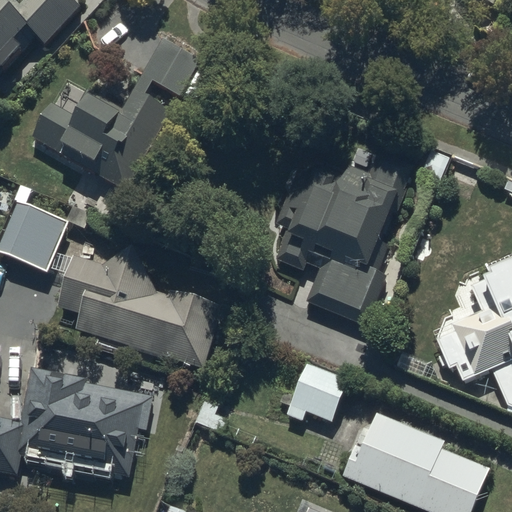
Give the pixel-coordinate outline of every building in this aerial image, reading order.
[(0,0),(0,73),(3,77),(23,56),(15,48),(28,34),(41,47),(78,9),(68,0),(19,0),(17,3),(13,0),(0,0)] [(154,82),(181,98),(183,93),(196,101),(209,78),(195,69),(201,58),(163,37),(121,111),(86,92),(72,117),(50,105),(31,139),(124,192),(168,114),(144,100),(154,82)] [(314,187),(297,180),(277,230),(290,235),(278,266),(303,277),(308,264),(326,271),(309,311),(366,333),(385,284),(373,279),(415,173),(379,159),(369,185),(322,167),(314,187)] [(71,223),(17,200),(0,239),(0,250),(50,272),(71,223)] [(106,263),(74,253),(59,304),(79,311),(74,330),(204,368),(223,304),(168,288),(167,291),(157,288),(167,255),(131,244),(106,263)] [(490,286),(472,293),(484,321),(440,340),(462,392),(511,370),(511,259),(484,271),(490,286)] [(21,424),(0,419),(0,470),(19,474),(23,458),(132,479),(141,432),(148,433),(154,397),(86,384),(87,378),(32,368),(21,424)] [(353,392),(307,373),(288,421),(305,428),(309,419),(336,431),(353,392)] [(445,452),(377,424),(363,460),(356,457),(343,488),(401,511),(479,511),(493,480),(442,459),(445,452)]
